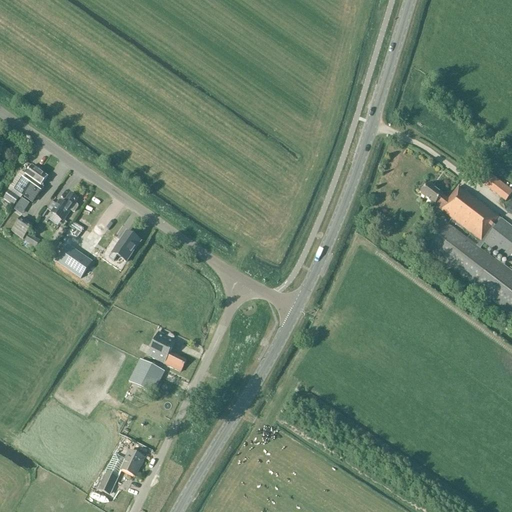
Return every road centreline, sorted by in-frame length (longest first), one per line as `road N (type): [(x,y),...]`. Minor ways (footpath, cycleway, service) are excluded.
road 1 (secondary): [(296,310),(352,181),(409,0)]
road 2 (unclassified): [(244,283),(0,113)]
road 3 (unclassified): [(134,511),(244,283)]
road 4 (secondary): [(177,511),(296,310)]
